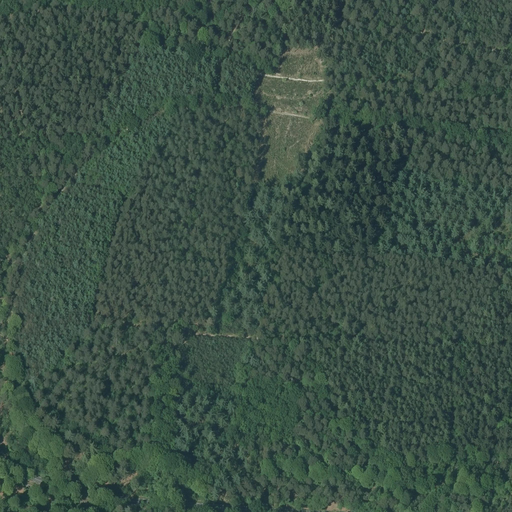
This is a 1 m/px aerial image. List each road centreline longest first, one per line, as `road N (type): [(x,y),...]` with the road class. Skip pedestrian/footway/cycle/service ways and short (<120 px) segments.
road 1 (track): [(511,494),(192,468),(68,477),(38,450),(13,379),(18,264)]
road 2 (track): [(69,183),(121,196),(93,321),(187,337),(511,350)]
road 3 (primary): [(268,511),(105,498),(0,462)]
road 4 (track): [(69,183),(101,148),(154,116),(190,105),(274,112)]
road 5 (unknown): [(0,66),(22,66),(52,96),(69,183)]
